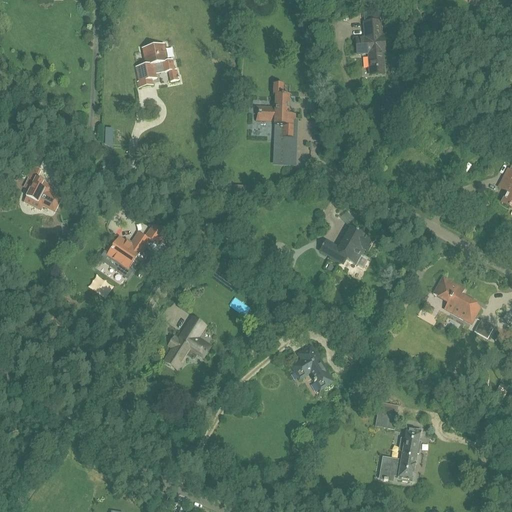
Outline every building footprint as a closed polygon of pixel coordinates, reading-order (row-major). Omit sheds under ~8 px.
[(368,54),(370,70),(370,76),(384,75),(384,69),(383,54),(385,53),(384,37),(381,38),(380,23),(364,24),(365,38),(356,39),(357,55),(368,54)] [(167,62),(164,48),(164,45),(142,49),(145,66),(136,68),(139,83),(137,83),(138,89),(153,86),(151,81),(157,80),(156,75),(168,72),(171,83),(178,81),(176,71),(174,71),(172,61),(167,62)] [(282,120),(282,126),(281,138),(281,147),(293,147),(293,139),(291,138),(292,138),(292,120),(295,120),(295,114),(290,114),(290,113),(289,113),(290,96),(283,96),(283,85),(274,85),(273,96),(275,96),(275,108),(256,107),(256,119),(282,120)] [(395,98),(386,99),(387,113),(396,112),(395,98)] [(33,201),(31,207),(41,212),(43,207),(54,213),(62,198),(51,192),(52,190),(42,185),(44,182),(37,179),(41,172),(32,168),(27,177),(29,178),(24,187),(30,190),(26,197),(33,201)] [(511,209),(511,172),(508,171),(499,188),(508,192),(501,204),(511,209)] [(157,245),(165,234),(153,226),(146,237),(157,245)] [(357,265),(364,252),(368,253),(374,241),(350,228),(339,248),(326,241),(319,253),(344,267),(347,261),(357,265)] [(108,256),(128,269),(148,240),(138,234),(130,246),(119,239),(108,256)] [(247,237),(240,249),(271,269),(278,257),(247,237)] [(210,245),(203,255),(210,259),(217,250),(210,245)] [(471,326),(475,318),(481,308),(458,295),(461,290),(443,279),(438,288),(437,288),(433,295),(437,297),(436,299),(447,305),(443,311),(471,326)] [(165,362),(177,370),(190,349),(204,358),(210,348),(196,339),(204,327),(192,319),(178,342),(176,341),(172,348),(173,349),(165,362)] [(494,327),(481,320),(474,333),(487,340),(494,327)] [(333,383),(327,374),(328,373),(318,357),(318,358),(311,347),(298,355),(302,361),(291,368),(299,381),(310,374),(320,391),(333,383)] [(399,407),(377,403),(375,412),(378,413),(376,427),(395,430),(399,407)] [(401,428),(397,450),(392,450),(392,449),(390,461),(384,460),(383,463),(382,463),(380,476),(381,477),(380,480),(384,480),(384,482),(388,482),(388,481),(392,482),(392,479),(398,480),(399,480),(402,480),(402,482),(407,483),(407,481),(411,482),(416,454),(418,454),(420,443),(418,442),(420,431),(419,431),(408,429),(407,429),(401,428)]
